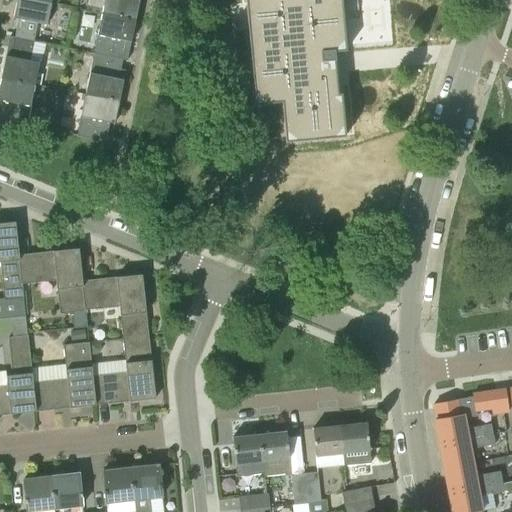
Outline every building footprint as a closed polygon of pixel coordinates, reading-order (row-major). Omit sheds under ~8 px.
[(47,24),(51,3),(38,0),(17,0),(13,18),(18,19),(14,37),(33,41),(37,23),(47,24)] [(87,0),(86,9),(102,13),(104,0),(102,0),(87,0)] [(102,13),(135,20),(139,0),(104,0),(102,13)] [(247,0),(257,104),(282,101),(286,141),(346,134),(342,92),(339,92),(335,50),(347,48),(342,0),(247,0)] [(131,41),(135,20),(102,13),(94,54),(123,59),(126,40),(131,41)] [(29,60),(33,41),(14,37),(11,57),(6,56),(1,78),(35,84),(39,62),(29,60)] [(119,78),(123,59),(94,54),(85,94),(119,101),(123,79),(119,78)] [(30,106),(35,84),(1,78),(0,84),(0,100),(2,100),(0,108),(0,120),(17,124),(26,126),(30,106)] [(115,123),(119,101),(85,94),(77,136),(106,142),(110,122),(115,123)] [(26,317),(22,283),(19,255),(15,222),(0,223),(0,260),(0,261),(4,298),(0,298),(0,319),(11,318),(26,317)] [(85,309),(82,281),(79,249),(19,255),(22,283),(56,279),(60,312),(85,309)] [(122,339),(149,337),(142,275),(82,281),(85,309),(119,305),(122,339)] [(85,311),(74,311),(76,327),(86,326),(85,311)] [(26,317),(11,318),(13,337),(28,335),(26,317)] [(84,330),(70,331),(71,340),(85,338),(84,330)] [(0,415),(36,411),(33,382),(28,335),(13,337),(8,337),(13,375),(5,376),(6,385),(0,385),(0,415)] [(92,376),(96,405),(155,398),(149,337),(122,339),(126,372),(92,376)] [(89,343),(90,354),(97,353),(101,349),(100,342),(89,343)] [(96,405),(92,376),(89,343),(63,346),(67,379),(33,382),(36,411),(96,405)] [(494,391),(497,413),(509,412),(505,390),(494,391)] [(497,413),(494,391),(472,394),(473,397),(433,404),(436,419),(436,420),(463,415),(464,418),(497,413)] [(466,429),(464,418),(463,415),(436,420),(436,419),(435,419),(439,443),(493,433),(491,424),(466,429)] [(340,426),(343,453),(342,453),(343,465),(371,463),(370,450),(367,423),(340,426)] [(342,453),(343,453),(340,426),(313,428),(316,456),(342,453)] [(260,434),(263,462),(263,472),(264,476),(285,474),(285,475),(290,474),(289,459),(290,459),(287,431),(260,434)] [(444,467),(472,462),(470,449),(495,444),(493,433),(439,443),(444,467)] [(263,472),(263,462),(260,434),(232,437),(237,476),(248,475),(248,473),(263,472)] [(449,491),(502,481),(500,471),(475,476),(472,462),(444,467),(449,491)] [(135,511),(151,511),(150,498),(162,497),(159,465),(131,468),(134,500),(136,511),(135,511)] [(131,468),(103,471),(107,508),(111,507),(111,511),(130,511),(136,511),(134,500),(131,468)] [(308,511),(327,511),(326,499),(320,499),(318,472),(305,473),(308,503),(308,511)] [(51,476),(55,508),(83,505),(79,473),(51,476)] [(293,504),(308,503),(305,473),(290,474),(293,504)] [(27,511),(55,508),(51,476),(24,479),(27,511)] [(502,481),(449,491),(452,511),(475,511),(481,511),(479,496),(504,492),(511,489),(511,479),(502,481)] [(344,505),(373,499),(371,486),(342,492),(344,505)] [(240,510),(270,507),(269,494),(239,497),(240,510)] [(375,511),(373,499),(344,505),(345,511),(375,511)]
